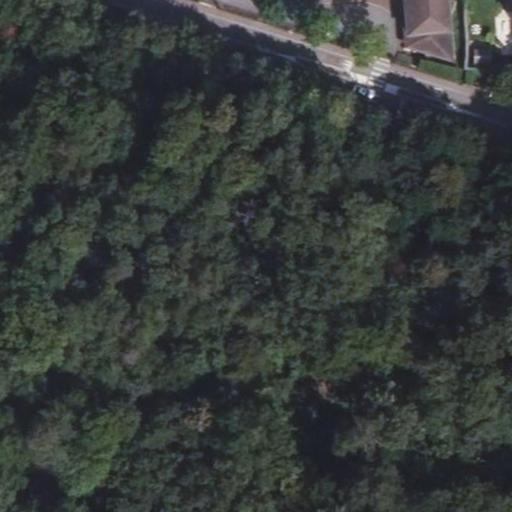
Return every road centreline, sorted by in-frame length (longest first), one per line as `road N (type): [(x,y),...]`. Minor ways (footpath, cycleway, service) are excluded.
road 1 (track): [(0,54),(49,63),(130,98),(309,128),(511,210)]
road 2 (tertiary): [(100,0),(511,125)]
